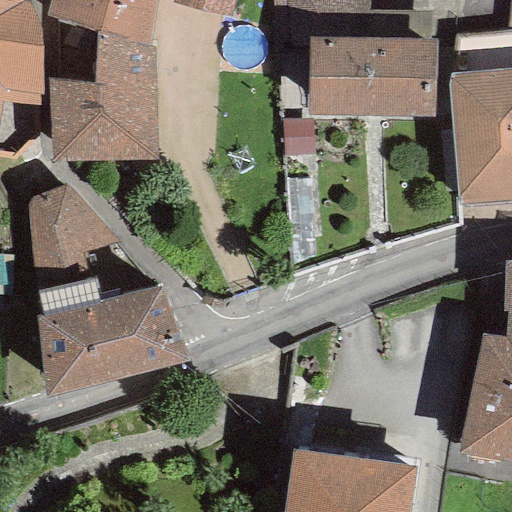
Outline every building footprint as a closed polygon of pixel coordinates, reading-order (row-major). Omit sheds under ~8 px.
[(0,0),(0,91),(7,93),(27,2),(15,0),(0,0)] [(55,0),(53,7),(103,21),(102,82),(58,79),(59,147),(149,143),(145,38),(151,0),(55,0)] [(317,33),(366,34),(366,6),(366,0),(291,0),(294,40),(317,42),(317,33)] [(459,82),(511,77),(511,28),(451,35),(450,82),(459,82)] [(428,35),(366,34),(317,33),(317,42),(316,103),(425,105),(428,35)] [(511,77),(459,82),(450,82),(452,117),(457,190),(511,185),(511,77)] [(311,120),(286,120),(286,152),(311,152),(311,120)] [(313,171),(285,178),(290,260),(317,251),(313,171)] [(92,302),(76,241),(108,233),(65,186),(34,197),(52,379),(179,345),(157,285),(92,302)] [(511,335),(511,337),(488,334),(467,436),(511,443),(511,335)] [(396,511),(403,463),(302,450),(292,511),(396,511)]
